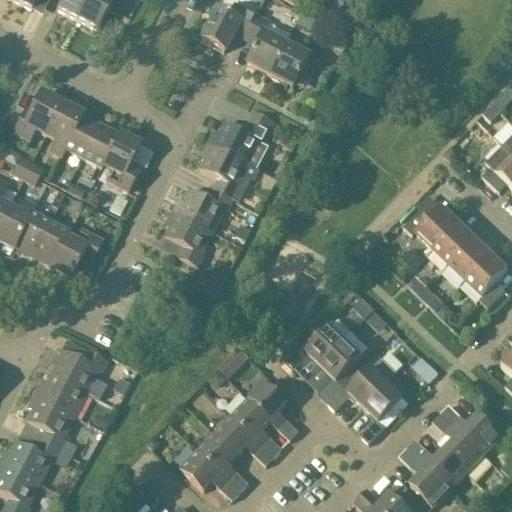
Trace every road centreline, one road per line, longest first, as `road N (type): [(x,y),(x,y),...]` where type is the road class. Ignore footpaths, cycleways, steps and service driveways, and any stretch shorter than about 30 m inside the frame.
road 1 (residential): [(23,362),(48,318),(89,317),(184,132)]
road 2 (residential): [(369,464),(511,310)]
road 3 (residential): [(125,103),(0,39)]
